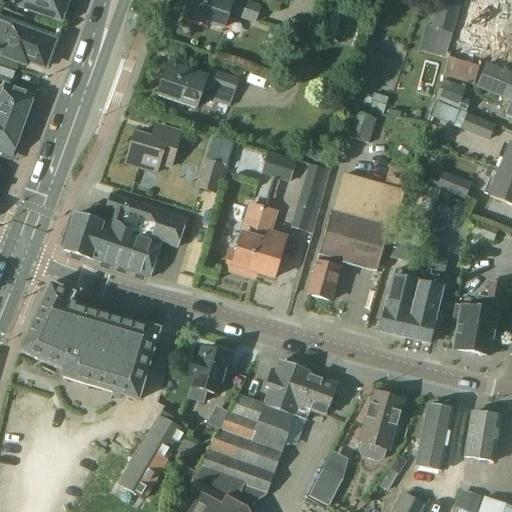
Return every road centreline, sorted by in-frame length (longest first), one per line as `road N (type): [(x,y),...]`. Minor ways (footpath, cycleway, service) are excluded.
road 1 (secondary): [(16,260),(511,393)]
road 2 (primary): [(16,260),(111,0)]
